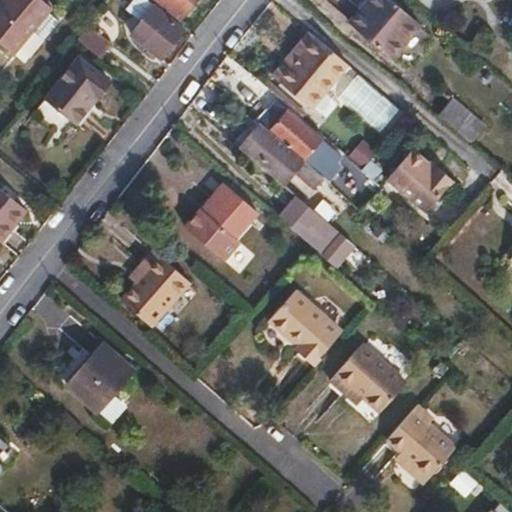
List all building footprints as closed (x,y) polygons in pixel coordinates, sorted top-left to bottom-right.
[(0,4),(0,39),(13,51),(52,5),(45,0),(3,0),(0,4)] [(164,0),(182,15),(195,0),(164,0)] [(415,29),(387,6),(380,0),(363,0),(356,8),(401,46),(415,29)] [(420,23),(393,0),(380,0),(387,6),(415,29),(420,23)] [(156,6),(136,28),(165,54),(185,32),(156,6)] [(401,46),(356,8),(339,28),(384,66),(401,46)] [(23,61),(56,23),(46,15),(14,53),(23,61)] [(293,89),(329,47),(290,15),(273,36),(281,42),(262,63),(293,89)] [(106,54),(116,43),(90,20),(78,36),(104,58),(106,54)] [(384,66),(339,28),(336,31),(381,69),(384,66)] [(262,63),(281,42),(273,36),(255,57),(262,63)] [(47,95),(77,121),(113,81),(83,54),(47,95)] [(359,114),(380,89),(339,55),(319,79),(359,114)] [(451,97),(435,115),(469,144),(485,125),(451,97)] [(308,150),(319,138),(286,109),(275,120),(271,115),(263,125),(310,165),(317,157),(308,150)] [(310,165),(263,125),(259,129),(253,124),(237,144),(282,182),(292,170),(311,186),(321,175),(310,165)] [(410,145),(387,173),(425,207),(454,175),(439,162),(435,167),(427,159),(410,145)] [(367,172),(345,154),(344,152),(335,163),(353,179),(355,176),(361,180),(367,172)] [(439,162),(431,155),(427,159),(435,167),(439,162)] [(258,212),(224,182),(185,228),(223,260),(238,243),(234,240),(258,212)] [(0,238),(25,209),(0,187),(0,238)] [(354,243),(336,227),(335,230),(294,195),(278,213),(320,249),(318,251),(335,266),(354,243)] [(164,333),(193,284),(145,255),(115,304),(164,333)] [(292,291),(267,320),(315,359),(339,330),(292,291)] [(97,408),(133,368),(102,341),(66,381),(97,408)] [(361,341),(329,378),(371,416),(404,381),(361,341)] [(331,385),(314,371),(277,414),(294,428),(331,385)] [(415,489),(447,453),(419,430),(423,425),(408,411),(378,444),(403,466),(397,472),(415,489)] [(0,476),(22,455),(0,435),(0,476)] [(457,472),(447,486),(462,497),(472,483),(457,472)]
